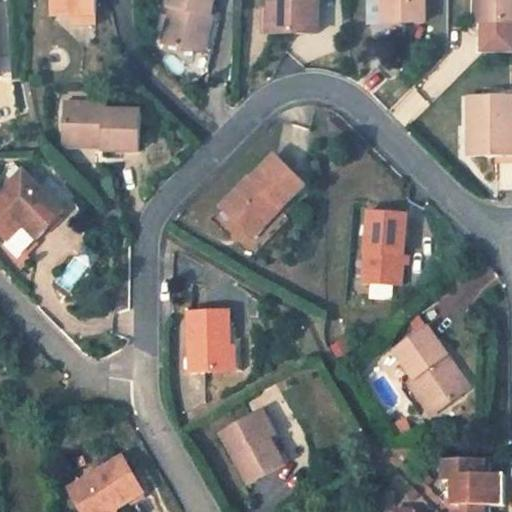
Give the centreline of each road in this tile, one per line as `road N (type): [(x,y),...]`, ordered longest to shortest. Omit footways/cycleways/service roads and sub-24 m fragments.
road 1 (residential): [(143,386),(145,235),(153,210),(266,95),(289,85),(334,86),(364,106),(468,209),(502,230)]
road 2 (residential): [(0,284),(92,371),(143,386)]
road 3 (residential): [(204,511),(143,386)]
